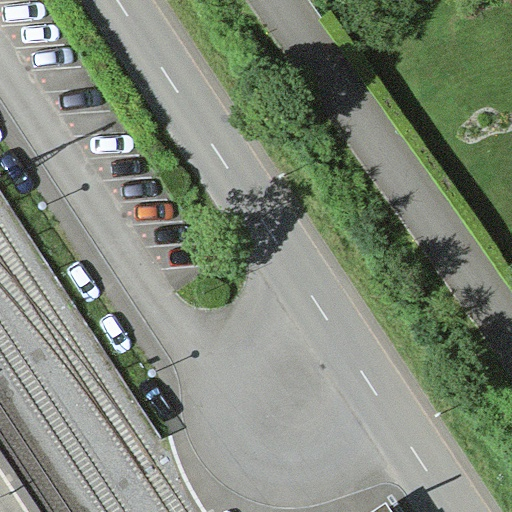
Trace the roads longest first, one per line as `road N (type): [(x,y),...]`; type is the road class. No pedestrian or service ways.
road 1 (tertiary): [(456,511),(113,0)]
road 2 (residential): [(272,0),(511,340)]
